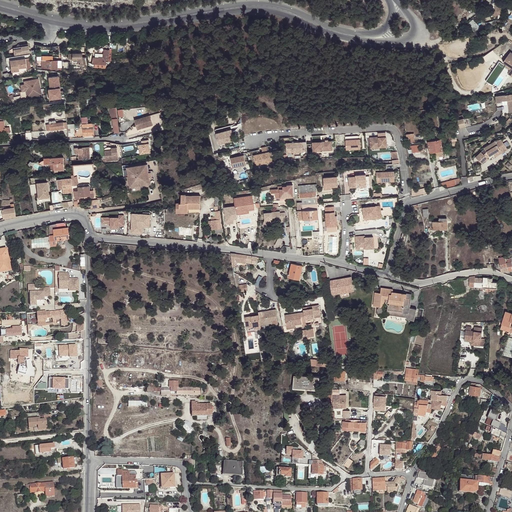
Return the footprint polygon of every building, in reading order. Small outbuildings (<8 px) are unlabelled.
[(502,1),(501,0),(496,0),(494,3),(495,13),(498,12),(502,14),(500,4),(502,1)] [(28,43),(21,43),(21,45),(21,47),(14,48),(15,54),(30,52),(28,44),(28,43)] [(511,53),(510,52),(503,62),(506,64),(511,55),(511,53)] [(77,62),(82,62),(82,57),(82,53),(72,53),(72,60),(77,60),(77,62)] [(10,60),(12,72),(20,71),(19,69),(27,68),(26,59),(10,60)] [(506,64),(503,62),(502,61),(492,74),(496,77),(504,66),(506,64)] [(490,88),(495,77),(491,75),(485,86),(490,88)] [(48,99),(60,98),(58,76),(47,76),(49,88),(47,88),(48,99)] [(39,78),(24,79),(25,82),(21,82),(21,89),(25,89),(26,96),(40,94),(39,78)] [(496,107),(501,106),(500,102),(507,101),(509,114),(511,113),(511,95),(495,97),(496,107)] [(149,115),(134,120),(137,130),(152,125),(149,115)] [(465,125),(463,118),(456,119),(458,127),(465,125)] [(65,128),(64,128),(64,122),(57,123),(50,124),(51,130),(65,128)] [(84,136),(94,136),(93,132),(93,123),(88,123),(83,124),(84,136)] [(231,129),(216,132),(218,144),(226,142),(233,140),(231,129)] [(405,134),(406,143),(414,142),(413,133),(405,134)] [(381,138),(372,139),(373,148),(382,147),(382,149),(389,148),(388,134),(380,135),(381,138)] [(428,141),(430,152),(442,150),(440,139),(428,141)] [(360,140),(345,141),(346,150),(360,150),(360,140)] [(501,140),(495,141),(500,150),(493,154),(495,157),(508,150),(501,140)] [(325,142),(313,142),(313,152),(332,151),(332,149),(332,141),(325,142)] [(488,154),(490,156),(493,154),(500,150),(495,141),(484,148),(488,154)] [(306,142),(286,143),(287,154),(294,154),(303,153),(303,151),(307,151),(306,142)] [(263,153),(253,155),(255,165),(273,162),(271,152),(268,152),(266,147),(263,147),(262,148),(263,153)] [(90,148),(78,149),(78,155),(79,160),(90,159),(90,148)] [(118,160),(116,148),(104,149),(105,161),(118,160)] [(485,156),(481,152),(476,157),(483,164),(488,159),(487,159),(485,156)] [(243,155),(230,157),(232,167),(245,165),(243,155)] [(43,166),(50,165),(52,164),(53,170),(58,170),(63,169),(62,157),(48,159),(42,160),(43,166)] [(147,165),(129,168),(131,185),(131,186),(132,186),(148,184),(149,184),(149,183),(149,177),(148,173),(147,165)] [(395,172),(377,174),(377,184),(396,182),(395,172)] [(356,177),(349,177),(350,188),(357,188),(361,187),(361,186),(367,186),(366,176),(366,175),(356,176),(356,177)] [(337,176),(324,177),(325,187),(331,187),(338,186),(337,176)] [(72,186),(71,178),(62,179),(63,189),(72,188),(72,186)] [(455,179),(445,182),(446,184),(446,188),(456,186),(455,179)] [(37,183),(38,198),(49,198),(47,182),(37,183)] [(288,186),(284,187),(284,189),(279,189),(271,190),(272,193),(275,193),(275,198),(294,198),(294,185),(288,185),(288,186)] [(316,185),(302,186),(298,186),(299,193),(316,192),(316,185)] [(90,186),(78,187),(79,197),(81,197),(87,196),(90,196),(90,197),(90,198),(92,198),(93,198),(94,197),(93,190),(90,191),(90,190),(90,186)] [(414,190),(415,196),(428,193),(426,187),(414,190)] [(179,203),(179,208),(188,208),(200,209),(200,196),(186,195),(186,194),(181,194),(181,203),(179,203)] [(235,198),(236,206),(236,212),(249,211),(249,209),(254,208),(253,196),(235,198)] [(99,206),(97,198),(90,203),(91,209),(96,209),(99,206)] [(302,202),(298,202),(298,210),(298,219),(303,219),(318,218),(317,209),(303,210),(303,204),(302,202)] [(176,212),(187,213),(188,208),(179,208),(179,203),(176,203),(176,208),(176,212)] [(221,217),(220,205),(211,206),(212,211),(214,210),(214,215),(215,218),(219,218),(221,217)] [(225,207),(226,221),(233,221),(233,219),(233,217),(237,216),(237,214),(236,212),(236,206),(225,207)] [(334,206),(324,207),(326,222),(326,226),(326,227),(337,226),(337,216),(335,216),(334,206)] [(379,207),(362,209),(363,221),(380,220),(380,212),(379,207)] [(5,218),(16,217),(14,208),(11,208),(7,208),(3,209),(5,218)] [(271,221),(278,221),(281,220),(281,222),(286,222),(285,213),(280,214),(280,212),(264,213),(265,220),(262,226),(268,229),(271,221)] [(123,215),(118,215),(118,217),(103,217),(103,223),(110,223),(110,228),(118,228),(118,226),(118,223),(123,223),(123,215)] [(209,229),(213,228),(221,228),(219,218),(215,218),(214,215),(211,216),(211,220),(207,220),(209,229)] [(446,220),(438,220),(432,221),(432,229),(446,228),(447,223),(446,220)] [(278,223),(278,221),(271,221),(268,229),(270,230),(273,223),(278,223)] [(131,232),(141,232),(142,223),(132,222),(131,232)] [(57,228),(57,223),(49,224),(49,235),(55,235),(54,229),(57,228)] [(64,238),(69,236),(68,230),(68,227),(66,227),(57,228),(54,229),(55,235),(64,234),(64,238)] [(55,235),(49,235),(50,245),(65,244),(64,238),(64,234),(55,235)] [(364,237),(354,237),(355,248),(362,248),(362,246),(364,245),(364,250),(373,249),(372,238),(364,239),(364,237)] [(0,249),(0,269),(10,267),(6,248),(0,249)] [(257,257),(230,254),(232,264),(235,264),(235,262),(246,263),(256,264),(257,257)] [(501,271),(503,271),(511,268),(511,264),(511,258),(506,259),(507,263),(506,263),(504,257),(498,259),(499,265),(501,271)] [(291,263),(289,271),(299,274),(302,266),(291,263)] [(69,273),(58,273),(58,287),(68,287),(68,289),(68,291),(78,291),(78,279),(69,279),(69,273)] [(330,280),(332,293),(354,290),(351,276),(330,280)] [(475,277),(475,276),(470,277),(469,286),(497,288),(497,282),(492,282),(492,278),(483,277),(483,278),(475,277)] [(30,293),(30,306),(36,306),(36,301),(44,301),(44,297),(44,295),(50,295),(50,288),(39,289),(39,292),(35,292),(35,285),(28,285),(29,293),(30,293)] [(394,295),(391,295),(392,290),(381,288),(380,293),(375,293),(373,306),(378,307),(378,309),(377,309),(376,314),(383,315),(384,309),(383,308),(383,304),(387,304),(387,305),(388,306),(388,309),(402,311),(402,308),(403,308),(404,308),(405,307),(408,308),(409,298),(405,297),(406,294),(399,293),(399,294),(397,294),(396,294),(396,293),(395,293),(394,294),(394,295)] [(305,326),(305,324),(314,323),(313,315),(319,314),(318,305),(312,306),(312,308),(307,309),(307,307),(303,307),(303,308),(303,312),(284,315),(286,326),(294,325),(301,324),(302,327),(305,326)] [(258,311),(258,315),(259,324),(271,322),(271,320),(277,319),(275,309),(258,311)] [(61,321),(66,321),(65,310),(46,312),(46,317),(50,317),(52,319),(52,320),(55,319),(60,319),(61,321)] [(46,317),(46,312),(36,313),(37,322),(46,321),(47,321),(46,317)] [(259,324),(258,315),(254,315),(250,316),(244,317),(245,327),(255,325),(255,329),(260,328),(260,326),(259,324)] [(511,317),(505,316),(502,329),(511,331),(511,334),(511,335),(511,334),(511,317)] [(12,330),(6,330),(6,336),(21,336),(21,333),(21,331),(21,326),(15,327),(12,327),(12,330)] [(482,329),(475,328),(474,333),(466,331),(465,340),(473,341),(472,346),(480,347),(481,340),(482,329)] [(313,329),(301,330),(302,338),(315,337),(313,329)] [(24,359),(26,358),(28,357),(28,349),(19,349),(19,351),(10,351),(10,359),(18,360),(18,364),(18,365),(20,365),(17,373),(25,376),(34,376),(34,368),(32,368),(30,360),(26,361),(23,362),(24,359)] [(417,377),(417,375),(418,370),(406,368),(405,380),(417,381),(417,377)] [(344,371),(335,371),(335,380),(345,380),(345,371),(344,371)] [(294,375),(293,387),(318,390),(319,377),(294,375)] [(176,395),(176,387),(177,384),(166,384),(166,387),(170,387),(170,395),(176,395)] [(480,387),(470,386),(469,394),(479,396),(480,387)] [(170,387),(166,387),(161,387),(161,392),(161,395),(170,395),(170,387)] [(431,394),(431,400),(442,401),(448,401),(451,396),(440,395),(437,395),(438,391),(430,390),(430,394),(431,394)] [(381,396),(374,396),(374,405),(380,406),(380,410),(384,410),(385,396),(381,396)] [(494,399),(492,398),(489,405),(494,408),(498,401),(494,399)] [(427,401),(417,400),(416,408),(418,408),(417,415),(426,416),(427,401)] [(433,401),(431,408),(440,410),(442,403),(433,401)] [(207,416),(212,416),(212,404),(199,404),(196,404),(196,402),(191,402),(191,416),(196,416),(207,416)] [(307,419),(297,402),(291,406),(301,423),(307,419)] [(493,421),(495,422),(499,412),(494,411),(495,409),(491,408),(487,419),(493,421)] [(50,419),(50,414),(43,415),(43,419),(39,420),(37,420),(37,418),(27,419),(28,428),(33,427),(33,425),(37,425),(38,429),(47,428),(46,419),(50,419)] [(495,422),(493,421),(491,427),(493,428),(498,430),(501,424),(495,422)] [(500,436),(502,432),(498,430),(493,428),(493,429),(491,433),(490,435),(494,437),(499,439),(500,436)] [(474,433),(475,431),(471,430),(469,433),(465,441),(469,442),(472,438),(474,433)] [(482,437),(474,433),(472,438),(480,441),(482,437)] [(466,449),(469,442),(465,441),(463,440),(461,445),(466,449)] [(412,443),(407,443),(407,444),(398,443),(397,453),(405,453),(406,453),(407,452),(407,450),(411,451),(412,443)] [(45,452),(51,452),(51,449),(54,449),(54,444),(35,446),(36,454),(45,453),(45,452)] [(441,448),(435,445),(426,459),(426,460),(431,463),(441,448)] [(390,446),(379,446),(378,456),(389,457),(390,446)] [(291,448),(291,460),(303,460),(303,451),(297,451),(297,448),(291,448)] [(73,458),(73,455),(62,456),(63,463),(63,469),(74,468),(74,464),(77,464),(76,458),(73,458)] [(370,464),(370,471),(380,464),(377,460),(370,464)] [(237,463),(237,461),(224,461),(223,475),(241,476),(242,463),(237,463)] [(399,462),(395,462),(394,469),(402,470),(403,462),(399,462)] [(321,466),(312,465),(312,474),(323,475),(323,466),(321,466)] [(283,469),(276,469),(276,478),(291,478),(292,468),(283,467),(283,468),(283,469)] [(417,477),(424,480),(426,480),(427,476),(428,474),(419,472),(417,477)] [(160,474),(161,486),(169,486),(169,487),(174,487),(173,474),(160,474)] [(502,474),(501,480),(508,482),(510,475),(502,474)] [(122,476),(122,478),(122,488),(136,488),(136,480),(135,476),(129,476),(122,476)] [(426,480),(424,480),(422,485),(431,488),(435,478),(427,476),(426,480)] [(405,478),(403,477),(402,477),(400,478),(397,484),(400,486),(405,478)] [(385,479),(372,480),(373,492),(386,491),(385,479)] [(353,482),(353,491),(362,490),(362,485),(362,481),(353,482)] [(471,482),(460,481),(460,492),(472,493),(476,491),(477,482),(471,482)] [(46,491),(45,483),(30,484),(30,489),(30,492),(46,491)] [(385,483),(386,491),(387,491),(393,491),(397,490),(397,484),(393,483),(385,483)] [(418,489),(412,487),(408,500),(413,502),(416,494),(418,489)] [(263,495),(263,492),(263,491),(254,491),(254,500),(263,499),(263,495)] [(297,503),(305,503),(306,503),(307,494),(297,493),(297,503)] [(282,496),(282,494),(273,494),(273,504),(281,505),(282,496)] [(317,504),(327,504),(327,494),(317,494),(317,504)] [(413,502),(417,504),(421,496),(416,494),(413,502)] [(421,507),(422,507),(426,497),(423,496),(421,495),(421,496),(417,504),(417,505),(421,507)] [(291,496),(282,496),(281,505),(281,506),(291,506),(291,496)] [(473,501),(471,509),(477,510),(479,503),(473,501)]
